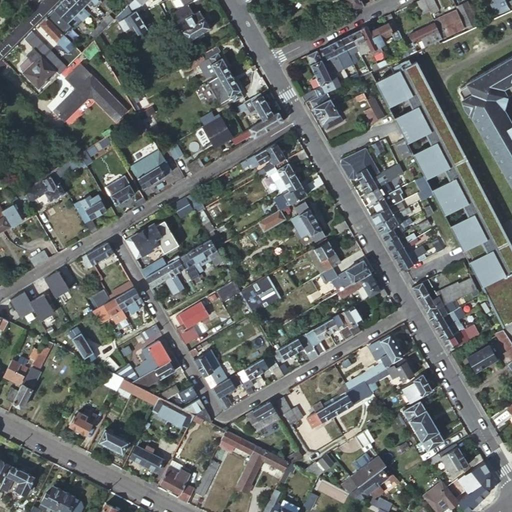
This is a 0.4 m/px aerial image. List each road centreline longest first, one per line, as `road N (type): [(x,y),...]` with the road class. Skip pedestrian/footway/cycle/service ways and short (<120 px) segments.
road 1 (residential): [(300,118),(110,231)]
road 2 (tertiary): [(300,118),(409,309)]
road 3 (tertiary): [(409,309),(511,483)]
road 4 (residential): [(0,420),(179,511)]
road 5 (residential): [(160,317),(220,420),(267,393)]
road 6 (residential): [(267,393),(409,309)]
road 7 (residential): [(267,62),(396,0)]
road 8 (unclassified): [(354,431),(308,460),(267,393)]
road 9 (residential): [(110,231),(0,294)]
